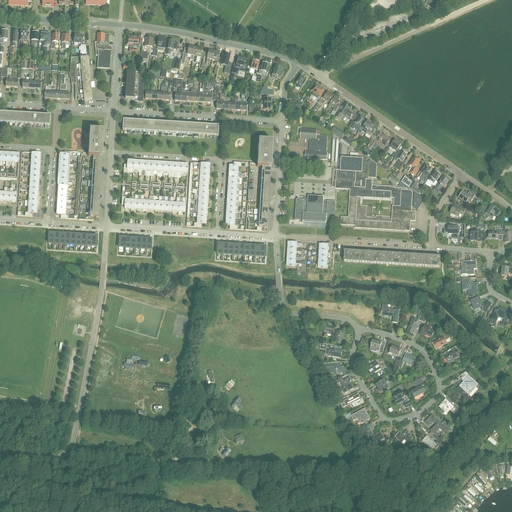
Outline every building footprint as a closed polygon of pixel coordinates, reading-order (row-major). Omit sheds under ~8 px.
[(428,0),(425,4),(435,11),(443,6),(447,0),(428,0)] [(27,32),(26,32),(26,31),(24,31),(24,32),(21,32),(20,37),(20,40),(19,40),(18,49),(23,50),(23,41),(27,41),(27,37),(27,32)] [(108,47),(109,40),(109,35),(97,34),(97,43),(95,43),(96,56),(98,56),(97,68),(109,69),(110,69),(111,47),(108,47)] [(153,47),(153,43),(154,39),(145,38),(144,46),(153,47)] [(164,52),(165,45),(166,40),(159,39),(158,45),(155,45),(153,56),(157,57),(158,51),(164,52)] [(178,44),(174,44),(175,42),(175,41),(168,40),(168,41),(167,46),(167,49),(166,55),(170,55),(171,49),(173,50),(177,50),(178,44)] [(193,61),(196,48),(189,46),(187,54),(191,55),(190,60),(193,61)] [(203,50),(202,50),(203,49),(202,48),(200,48),(199,48),(199,49),(196,48),(193,61),(193,63),(196,63),(198,57),(201,57),(203,50)] [(179,71),(181,63),(183,55),(183,54),(181,54),(181,55),(180,61),(176,60),(173,69),(179,71)] [(225,66),(224,70),(224,73),(230,74),(232,64),(228,63),(230,56),(223,54),(221,65),(225,66)] [(70,66),(89,65),(88,58),(82,59),(82,57),(82,56),(80,57),(71,57),(70,66)] [(234,64),(232,73),(238,74),(239,71),(245,72),(246,67),(244,67),(244,64),(245,59),(238,58),(237,62),(237,65),(236,65),(234,64)] [(256,75),(258,67),(259,62),(255,62),(256,61),(255,61),(253,60),(253,61),(252,61),(251,67),(248,66),(246,72),(256,75)] [(268,64),(267,64),(267,63),(265,63),(264,63),(264,64),(262,63),(261,67),(260,67),(259,74),(262,74),(263,71),(268,73),(269,68),(267,68),(268,64)] [(273,71),(271,78),(274,79),(275,76),(281,77),(284,72),(281,71),(282,69),(275,66),(273,71)] [(126,92),(125,99),(127,99),(133,99),(133,102),(143,102),(143,92),(144,77),(139,77),(140,71),(130,70),(130,73),(127,72),(126,92)] [(300,89),(304,83),(306,79),(301,75),(296,83),(294,86),(296,87),(297,86),(300,89)] [(264,85),(260,95),(265,95),(274,95),(274,91),(267,91),(268,87),(264,85)] [(320,89),(318,88),(319,87),(316,85),(316,86),(315,86),(312,91),(314,92),(310,98),(312,100),(320,89)] [(220,94),(220,97),(220,99),(217,99),(217,95),(218,96),(218,88),(214,88),(214,93),(213,101),(216,101),(216,109),(222,110),(223,94),(220,94)] [(322,89),(321,90),(320,89),(312,100),(315,101),(316,99),(319,100),(324,92),(324,91),(322,89)] [(211,94),(208,94),(208,90),(205,90),(205,103),(211,103),(211,100),(213,101),(214,93),(211,92),(211,94)] [(329,103),(331,101),(334,97),(328,93),(324,99),(322,98),(315,107),(319,110),(326,101),(329,103)] [(225,101),(226,97),(226,95),(223,94),(222,110),(234,110),(234,104),(228,103),(229,101),(225,101)] [(334,116),(338,110),(340,106),(338,105),(340,103),(334,99),(329,106),(334,110),(331,114),(334,116)] [(350,120),(354,114),(349,110),(350,110),(344,105),(336,116),(339,119),(342,114),(350,120)] [(0,112),(0,123),(50,126),(51,116),(0,112)] [(360,126),(361,124),(364,120),(359,116),(351,128),(354,130),(355,128),(358,131),(361,127),(360,126)] [(219,127),(123,120),(122,131),(219,137),(219,127)] [(368,131),(372,125),(368,122),(363,128),(361,127),(358,131),(354,138),(357,139),(362,132),(364,133),(366,130),(368,131)] [(373,134),(377,128),(372,125),(368,131),(366,134),(370,137),(368,141),(370,143),(375,136),(375,135),(373,134)] [(319,130),(317,130),(301,129),(301,127),(301,126),(300,139),(310,140),(309,152),(305,152),(305,161),(305,159),(327,160),(327,161),(327,157),(327,153),(326,153),(328,136),(319,136),(319,130)] [(93,157),(102,158),(104,131),(91,130),(89,153),(89,157),(93,157)] [(386,147),(388,143),(391,139),(384,135),(383,136),(380,134),(377,138),(375,136),(370,143),(366,149),(367,150),(369,148),(370,149),(376,140),(386,147)] [(342,140),(349,145),(353,140),(351,138),(350,139),(344,135),(342,140)] [(257,167),(262,168),(271,168),(273,142),(258,141),(257,167)] [(398,149),(401,145),(395,141),(392,145),(391,145),(389,148),(395,153),(392,157),(395,159),(400,151),(398,149)] [(60,161),(68,162),(69,156),(72,156),(72,152),(64,152),(64,155),(60,155),(60,156),(60,158),(60,161)] [(405,157),(407,155),(402,152),(397,158),(400,160),(394,168),(400,172),(406,163),(403,162),(405,158),(405,157)] [(372,180),(368,180),(368,177),(378,178),(378,166),(372,161),(364,155),(363,156),(351,155),(351,159),(341,158),(341,171),(337,171),(336,184),(333,184),(336,184),(335,189),(350,190),(348,218),(341,217),(341,225),(355,226),(355,228),(405,231),(410,232),(411,221),(415,221),(416,212),(411,212),(412,194),(412,193),(411,192),(410,191),(407,191),(407,189),(395,188),(395,187),(372,186),(372,180)] [(416,168),(418,165),(420,161),(414,157),(409,165),(413,167),(410,173),(415,176),(419,170),(416,168)] [(134,161),(128,161),(127,165),(124,165),(123,175),(127,175),(127,169),(133,170),(134,161)] [(229,172),(238,172),(238,167),(241,167),(241,163),(234,162),(233,166),(229,166),(229,169),(229,172)] [(427,176),(429,173),(431,169),(429,168),(429,167),(427,166),(426,166),(422,173),(424,175),(421,180),(424,183),(428,177),(427,176)] [(437,173),(435,171),(431,178),(430,177),(426,184),(430,187),(432,183),(434,184),(440,175),(439,174),(438,173),(437,173)] [(409,188),(412,182),(404,177),(401,182),(409,188)] [(444,188),(446,185),(449,180),(443,177),(440,181),(438,184),(436,188),(435,188),(433,191),(439,194),(441,191),(438,190),(441,186),(444,188)] [(412,182),(409,188),(413,191),(417,185),(412,182)] [(471,202),(473,199),(475,196),(469,193),(468,196),(463,192),(458,199),(462,202),(461,204),(464,206),(468,201),(471,202)] [(296,200),(295,220),(303,220),(326,222),(334,222),(335,202),(324,201),(324,197),(323,197),(309,196),(308,196),(308,200),(299,200),(298,199),(298,200),(296,200)] [(417,205),(415,208),(417,210),(425,199),(420,196),(415,203),(417,205)] [(131,209),(131,201),(125,200),(126,197),(122,197),(121,205),(125,205),(125,209),(131,209)] [(500,213),(491,206),(489,210),(486,208),(482,215),(484,216),(484,217),(486,220),(489,217),(490,216),(492,218),(494,215),(497,217),(500,213)] [(37,211),(37,208),(28,207),(28,213),(25,213),(25,216),(32,217),(33,213),(37,214),(37,213),(37,211)] [(458,210),(453,207),(450,214),(451,214),(450,216),(450,217),(454,218),(455,218),(455,216),(458,217),(460,214),(462,215),(463,215),(465,209),(459,207),(458,210)] [(65,215),(65,209),(57,209),(57,215),(61,215),(60,219),(68,219),(68,215),(65,215)] [(99,212),(98,212),(90,211),(90,217),(88,217),(88,220),(93,221),(93,217),(99,218),(99,212)] [(194,227),(201,228),(202,224),(206,224),(206,221),(206,218),(195,218),(197,218),(197,224),(194,224),(194,227)] [(234,226),(234,220),(226,219),(226,226),(230,226),(229,229),(237,230),(237,226),(234,226)] [(267,228),(268,222),(258,221),(258,227),(257,227),(256,231),(262,231),(261,231),(261,228),(267,228)] [(453,238),(457,239),(458,235),(458,232),(460,232),(460,228),(461,228),(461,225),(455,224),(455,227),(450,227),(449,227),(449,234),(451,234),(454,234),(453,238)] [(505,233),(505,229),(506,225),(502,225),(502,229),(502,235),(505,235),(505,243),(511,243),(511,233),(505,233)] [(481,230),(478,230),(478,229),(474,229),(474,233),(471,233),(470,242),(477,242),(478,236),(481,236),(481,230)] [(502,229),(499,229),(495,229),(495,232),(489,232),(489,234),(487,234),(486,238),(488,238),(499,239),(499,235),(502,235),(502,229)] [(345,251),(344,262),(360,263),(361,252),(345,251)] [(361,252),(360,263),(376,264),(377,253),(361,252)] [(377,253),(376,264),(392,265),(393,254),(377,253)] [(393,254),(392,265),(408,266),(409,255),(393,254)] [(409,255),(408,266),(424,267),(424,256),(409,255)] [(424,256),(424,267),(440,268),(440,257),(424,256)] [(461,262),(462,270),(462,275),(468,274),(468,276),(474,276),(474,269),(476,269),(476,261),(461,262)] [(511,265),(506,264),(506,268),(502,267),(501,276),(508,277),(508,272),(511,273),(511,265)] [(478,294),(477,283),(471,284),(471,278),(462,279),(463,295),(478,294)] [(483,304),(479,296),(470,300),(474,310),(481,307),(483,309),(482,310),(486,313),(492,304),(488,301),(485,306),(483,304)] [(395,311),(392,310),(392,309),(386,308),(387,305),(382,304),(380,312),(384,312),(383,315),(394,317),(393,323),(397,324),(400,310),(395,309),(395,311)] [(509,319),(511,312),(500,307),(498,311),(495,309),(489,323),(494,325),(498,316),(504,319),(502,325),(504,326),(508,319),(509,319)] [(419,321),(412,319),(407,332),(413,335),(419,321)] [(430,327),(425,325),(420,334),(424,336),(425,335),(431,338),(434,332),(429,329),(430,327)] [(334,328),(324,327),(323,334),(333,335),(334,328)] [(337,331),(334,343),(343,345),(345,333),(337,331)] [(441,334),(442,337),(432,343),(432,344),(434,346),(433,346),(434,346),(436,350),(447,343),(445,341),(450,338),(445,331),(441,334)] [(381,343),(373,341),(370,350),(379,352),(379,353),(382,354),(384,347),(381,346),(381,343)] [(327,350),(327,348),(329,349),(328,356),(341,358),(342,351),(331,349),(331,345),(321,344),(320,349),(327,350)] [(400,361),(405,349),(402,348),(401,350),(392,346),(389,353),(397,357),(395,362),(399,363),(400,361)] [(400,361),(403,363),(412,366),(415,359),(406,355),(408,351),(405,349),(400,361)] [(450,350),(448,352),(441,355),(443,358),(445,357),(448,363),(460,356),(456,350),(452,353),(450,350)] [(169,357),(159,360),(161,365),(170,362),(169,357)] [(382,365),(381,363),(384,361),(381,359),(371,360),(372,366),(367,369),(371,375),(381,369),(379,367),(382,365)] [(340,366),(339,366),(339,363),(317,364),(323,375),(325,374),(331,373),(331,372),(337,371),(339,375),(343,373),(345,377),(348,375),(346,371),(343,365),(341,367),(340,366)] [(146,367),(140,374),(144,378),(150,371),(146,367)] [(214,369),(201,375),(204,380),(217,374),(214,369)] [(483,389),(479,385),(469,376),(468,375),(462,378),(464,381),(459,387),(467,394),(469,396),(477,387),(481,391),(483,389)] [(342,378),(333,383),(334,386),(340,382),(343,388),(343,389),(345,393),(346,393),(347,392),(354,389),(350,382),(350,381),(351,381),(350,377),(344,380),(342,378)] [(424,385),(422,378),(413,383),(415,386),(417,389),(411,392),(415,399),(425,393),(421,387),(424,385)] [(225,379),(219,385),(225,390),(230,383),(225,379)] [(377,385),(382,393),(389,389),(385,383),(389,381),(387,379),(377,385)] [(157,384),(154,388),(162,394),(165,390),(157,384)] [(473,399),(469,396),(467,394),(459,387),(452,394),(454,395),(452,397),(456,401),(459,399),(458,398),(460,395),(469,403),(473,399)] [(413,405),(411,401),(407,395),(405,397),(402,391),(393,396),(396,402),(402,398),(405,404),(405,405),(407,408),(413,405)] [(362,399),(361,399),(358,394),(349,399),(348,397),(339,401),(343,408),(354,402),(357,407),(360,405),(359,405),(364,403),(362,399)] [(230,397),(229,398),(237,407),(240,404),(232,395),(230,397)] [(152,400),(148,404),(157,412),(161,409),(152,400)] [(439,407),(440,408),(439,410),(443,414),(448,408),(455,415),(457,413),(459,416),(463,411),(457,406),(455,408),(446,400),(439,407)] [(361,424),(363,423),(370,419),(365,409),(350,416),(353,421),(359,418),(360,420),(359,421),(361,424)] [(430,431),(434,435),(437,437),(439,435),(436,431),(439,427),(446,433),(449,430),(450,431),(451,429),(443,421),(441,423),(431,414),(425,422),(428,424),(432,419),(437,423),(430,431)] [(372,423),(358,431),(361,438),(365,436),(368,443),(372,441),(370,437),(371,436),(371,435),(373,434),(370,429),(374,427),(372,423)] [(403,443),(405,441),(408,443),(413,438),(408,433),(409,432),(407,430),(403,434),(400,432),(395,437),(397,438),(403,443)] [(372,441),(368,443),(371,447),(375,448),(376,448),(379,446),(377,443),(384,439),(381,432),(374,435),(373,434),(371,435),(371,436),(370,437),(372,441)] [(233,434),(226,440),(232,447),(239,441),(233,434)] [(443,442),(437,437),(434,435),(432,437),(437,441),(434,444),(431,441),(432,441),(427,436),(422,442),(431,451),(434,447),(436,449),(440,445),(443,442)] [(223,446),(220,449),(227,457),(230,453),(223,446)]
